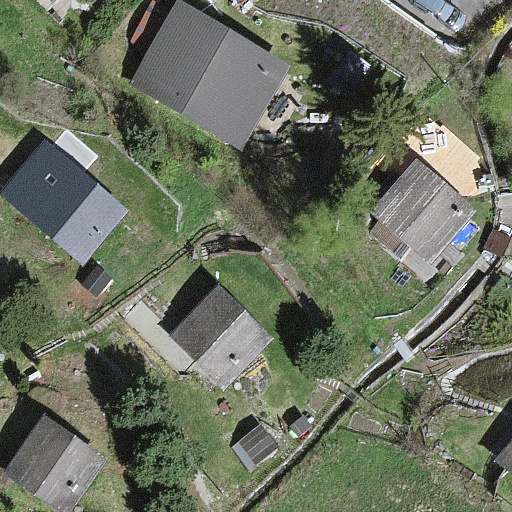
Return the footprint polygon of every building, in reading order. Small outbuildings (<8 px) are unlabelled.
[(291,68),(190,6),(139,90),(240,152),(291,68)] [(80,169),(36,216),(92,269),(137,222),(80,169)] [(428,174),(379,225),(432,275),(481,224),(428,174)] [(233,289),(180,336),(232,395),(286,348),(233,289)] [(68,422),(25,483),(66,511),(102,511),(134,469),(68,422)]
